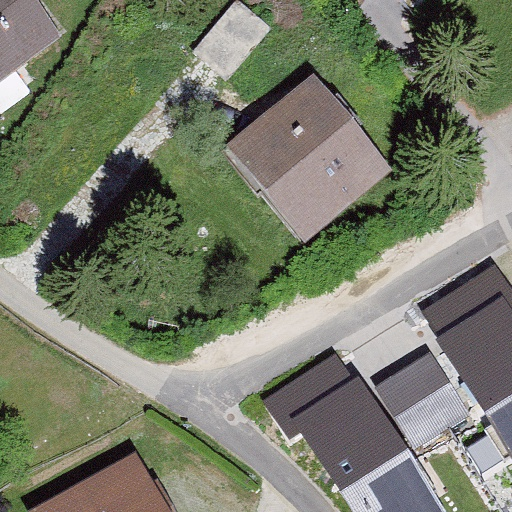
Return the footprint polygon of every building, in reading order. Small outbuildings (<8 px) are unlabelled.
[(0,0),(0,78),(60,35),(34,0),(0,0)] [(235,11),(202,46),(231,72),(263,37),(235,11)] [(232,151),(307,241),(390,172),(316,83),(232,151)] [(511,281),(500,262),(428,308),(449,342),(442,347),(511,455),(511,281)] [(336,356),(264,402),(291,444),(303,436),(351,511),(447,511),(365,385),(358,390),(336,356)] [(81,511),(147,511),(133,485),(81,511)]
